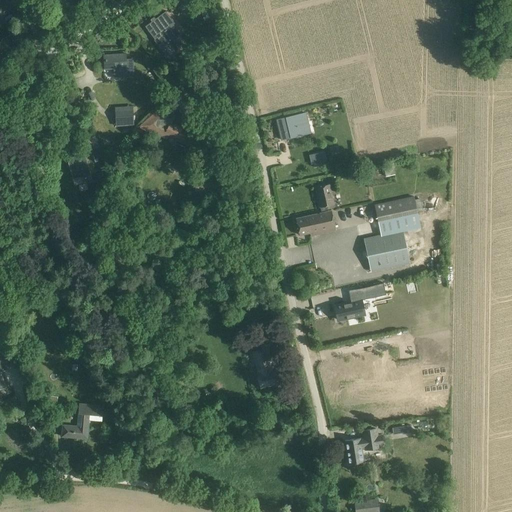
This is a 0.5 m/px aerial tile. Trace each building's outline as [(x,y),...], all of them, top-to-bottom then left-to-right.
[(0,17),(18,5),(14,0),(1,0),(0,1),(0,17)] [(206,12),(208,20),(215,18),(213,10),(206,12)] [(167,29),(167,28),(174,23),(165,12),(146,26),(155,38),(155,40),(168,56),(179,48),(180,44),(177,40),(174,40),(172,41),(164,31),(167,29)] [(134,75),(133,59),(125,59),(125,53),(104,55),(105,69),(113,69),(114,77),(134,75)] [(171,122),(175,114),(166,101),(138,125),(167,138),(168,135),(188,145),(192,138),(181,132),(183,128),(171,122)] [(114,110),(116,123),(134,122),(133,109),(114,110)] [(302,114),(276,120),(281,140),(307,134),(302,114)] [(99,147),(91,149),(95,162),(102,160),(99,147)] [(93,182),(92,176),(84,151),(79,153),(80,155),(75,156),(67,159),(73,179),(82,177),(85,185),(93,182)] [(324,152),(309,155),(311,164),(326,160),(324,152)] [(386,176),(395,174),(393,166),(385,168),(386,176)] [(212,180),(200,181),(201,192),(213,191),(212,180)] [(315,188),(321,213),(328,211),(326,206),(333,204),(329,185),(315,188)] [(206,193),(199,194),(201,206),(208,205),(206,193)] [(374,205),(378,220),(417,212),(413,196),(374,205)] [(331,211),(328,211),(321,213),(296,218),(300,235),(310,233),(310,236),(323,233),(336,231),(331,211)] [(371,272),(410,263),(403,230),(364,238),(371,272)] [(411,284),(413,292),(441,286),(442,290),(449,289),(447,276),(440,277),(440,278),(411,284)] [(351,301),(334,304),(337,321),(363,315),(360,299),(385,294),(383,281),(357,286),(358,292),(349,293),(351,301)] [(251,352),(261,387),(278,383),(274,369),(273,370),(267,348),(251,352)] [(4,354),(0,355),(0,388),(5,387),(3,381),(13,378),(4,354)] [(62,436),(87,439),(89,414),(102,415),(103,406),(79,404),(78,413),(83,414),(82,427),(63,425),(62,436)] [(412,431),(411,425),(392,428),(393,434),(412,431)] [(382,435),(378,435),(377,428),(361,430),(362,438),(345,440),(348,464),(364,462),(362,448),(364,447),(380,445),(383,444),(382,435)] [(355,503),(355,511),(377,511),(376,500),(355,503)]
